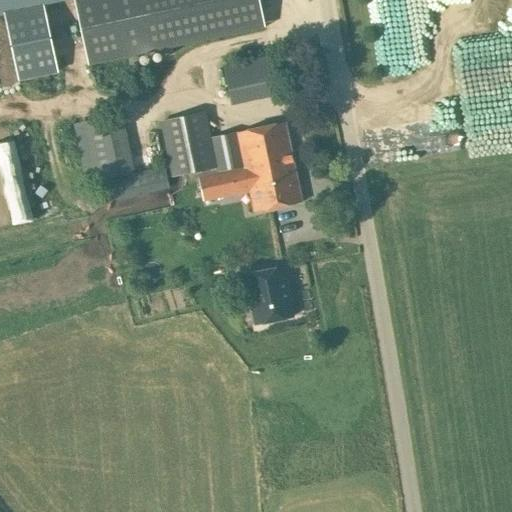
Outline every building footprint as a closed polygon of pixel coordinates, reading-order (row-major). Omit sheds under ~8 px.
[(259,0),(75,0),(89,64),(265,27),(259,0)] [(228,106),(265,94),(254,61),(217,73),(228,106)] [(159,120),(171,178),(218,168),(206,110),(159,120)] [(0,224),(33,218),(23,167),(17,168),(7,122),(0,123),(0,224)] [(237,132),(244,165),(198,175),(203,200),(250,192),(254,213),(302,203),(285,122),(237,132)] [(110,201),(169,187),(165,167),(105,181),(110,201)] [(285,267),(244,276),(248,299),(251,299),(256,324),(292,317),(287,291),(289,291),(285,267)]
